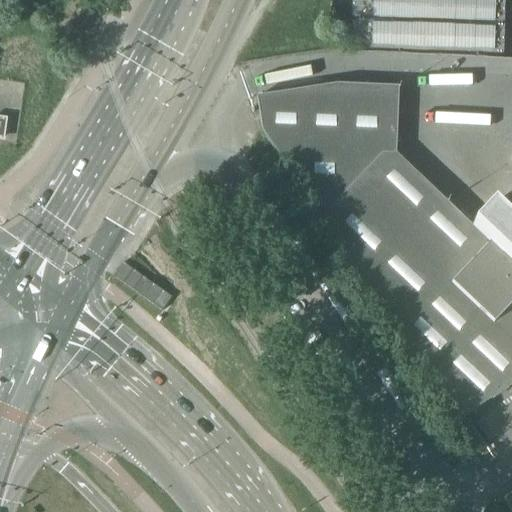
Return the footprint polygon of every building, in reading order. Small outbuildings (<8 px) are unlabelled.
[(73,30),(71,24),(65,26),(67,32),(73,30)] [(511,221),(490,245),(395,155),(398,88),(336,85),(255,98),(256,99),(261,132),(292,179),(320,220),(453,425),(511,385),(511,221)] [(113,277),(144,300),(161,312),(171,299),(122,264),(113,277)] [(457,434),(472,456),(473,458),(485,450),(469,426),(457,434)] [(511,511),(511,493),(502,500),(510,511),(511,511)]
